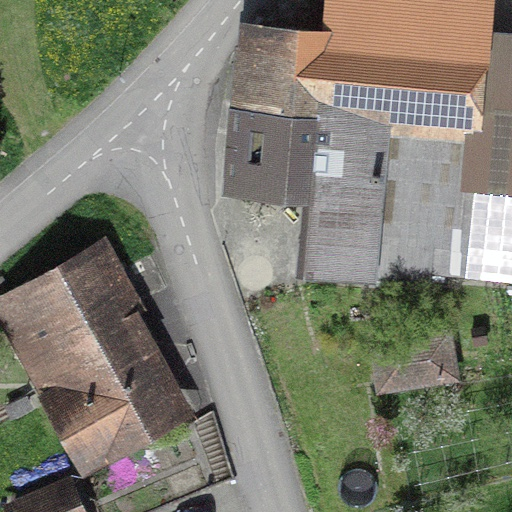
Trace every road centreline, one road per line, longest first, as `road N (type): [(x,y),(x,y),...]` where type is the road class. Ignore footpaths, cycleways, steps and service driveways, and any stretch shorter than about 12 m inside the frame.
road 1 (residential): [(127,127),(179,225),(272,511)]
road 2 (residential): [(253,0),(127,127)]
road 3 (residential): [(127,127),(0,236)]
